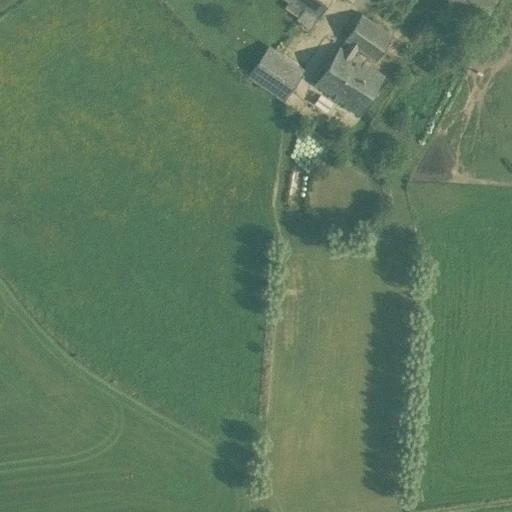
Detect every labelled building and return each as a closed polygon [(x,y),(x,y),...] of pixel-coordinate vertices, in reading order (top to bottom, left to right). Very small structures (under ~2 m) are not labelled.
[(286,0),(302,10),(296,18),(309,28),(327,0),(286,0)] [(492,0),(448,0),(448,4),(487,15),(492,0)] [(361,14),(344,39),(374,60),(391,35),(361,14)] [(269,45),(247,76),(259,84),(281,53),(269,45)] [(315,83),(359,112),(383,77),(339,47),(315,83)]
